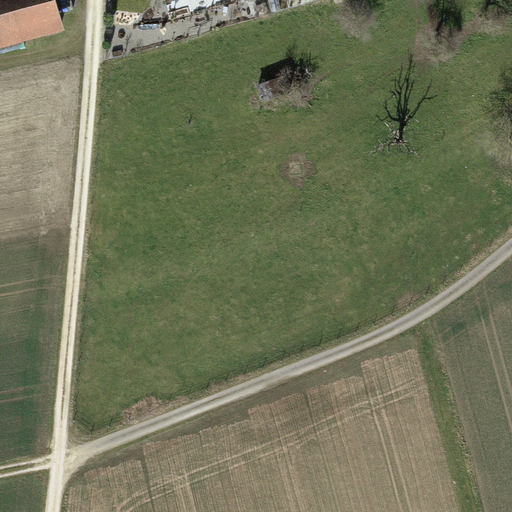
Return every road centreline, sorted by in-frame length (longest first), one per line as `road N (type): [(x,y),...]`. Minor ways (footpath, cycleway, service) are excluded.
road 1 (track): [(61,511),(65,465),(413,321),(511,245)]
road 2 (track): [(0,477),(65,465),(98,0)]
